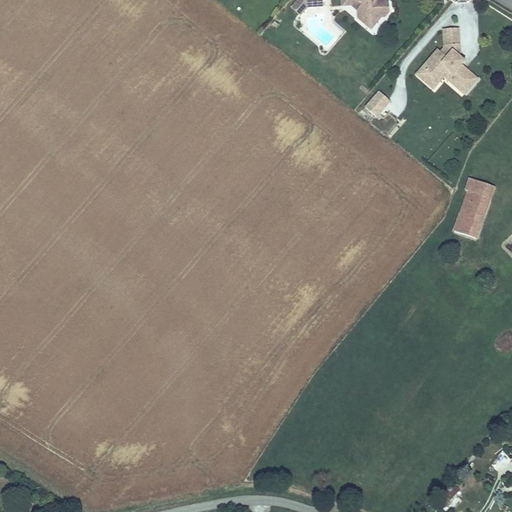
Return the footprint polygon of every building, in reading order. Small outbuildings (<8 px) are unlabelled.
[(360,27),(366,31),(369,28),(375,29),(378,31),(383,26),(383,21),(391,12),(385,7),(378,7),(378,0),(380,0),(343,0),(345,14),(354,14),(360,19),(360,27)] [(324,3),(317,4),(318,15),(325,15),(324,3)] [(304,4),(294,16),(303,23),(310,16),(318,15),(317,4),(304,4)] [(383,21),(383,26),(386,26),(391,21),(391,12),(383,21)] [(369,28),(366,31),(373,38),(378,31),(375,29),(369,28)] [(450,38),(450,49),(447,53),(425,78),(439,91),(444,84),(465,102),(478,87),(462,73),(457,69),(461,65),(459,63),(461,61),(461,38),(450,38)] [(425,78),(447,53),(444,51),(416,82),(433,97),(439,91),(425,78)] [(466,69),(461,65),(457,69),(462,73),(466,69)] [(391,110),(381,101),(367,117),(378,126),(391,110)] [(464,189),(490,197),(494,185),(463,175),(459,187),(464,189)] [(490,197),(464,189),(449,230),(475,238),(490,197)] [(447,486),(435,499),(442,506),(454,493),(447,486)]
